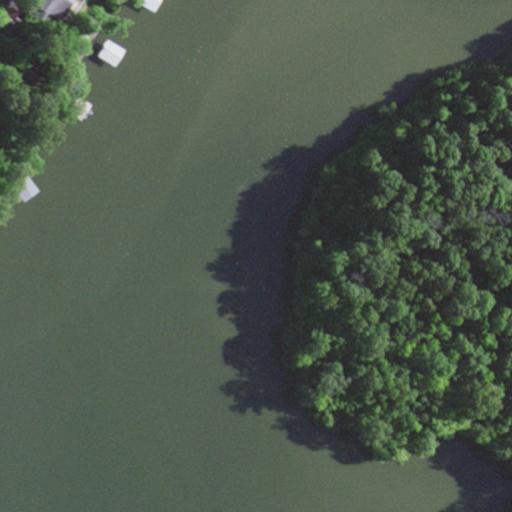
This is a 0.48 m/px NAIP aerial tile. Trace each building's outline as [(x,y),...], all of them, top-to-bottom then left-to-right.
[(37,31),(54,0),(26,0),(16,19),(37,31)] [(129,0),(127,5),(142,14),(150,0),(129,0)] [(105,67),(114,52),(98,43),(89,58),(105,67)] [(12,77),(2,70),(0,72),(0,79),(6,84),(12,77)] [(72,121),(81,109),(70,101),(61,112),(72,121)] [(3,186),(12,201),(27,193),(18,178),(3,186)]
